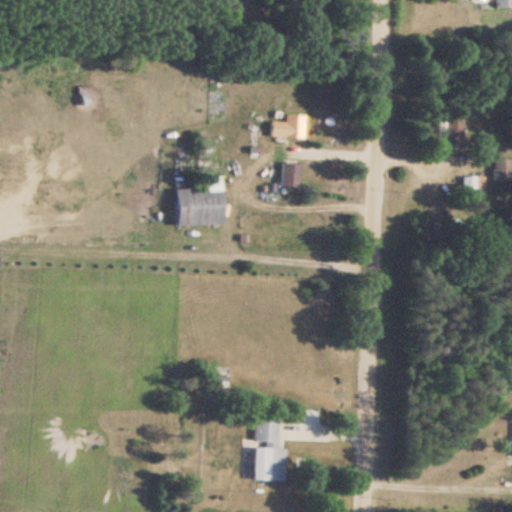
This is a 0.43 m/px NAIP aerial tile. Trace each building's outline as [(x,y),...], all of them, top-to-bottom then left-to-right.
[(511,8),(511,0),(489,0),(490,8),(511,8)] [(72,93),(78,107),(86,103),(80,89),(72,93)] [(301,138),(301,114),(281,114),(281,122),(269,122),(269,137),(301,138)] [(443,144),(457,144),(457,121),(443,121),(443,144)] [(505,182),(505,158),(488,158),(488,182),(505,182)] [(298,163),(278,163),(278,186),(298,186),(298,163)] [(478,191),(478,177),(463,177),(463,191),(478,191)] [(222,225),(221,188),(172,188),(173,225),(222,225)] [(275,420),(247,419),(246,480),(274,481),(275,420)]
